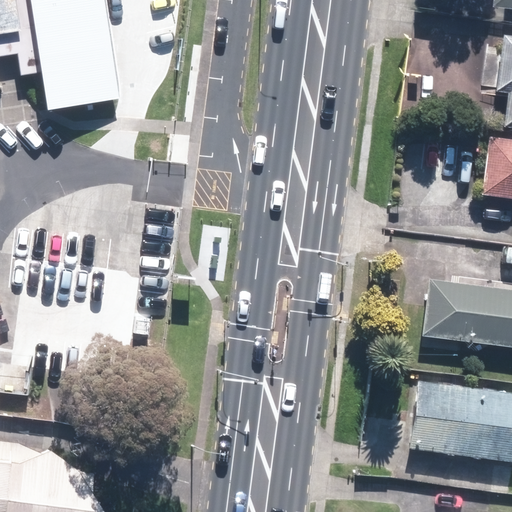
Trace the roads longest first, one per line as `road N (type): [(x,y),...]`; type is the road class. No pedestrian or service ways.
road 1 (primary): [(295,204),(311,251),(311,306),(300,365),(265,443)]
road 2 (primary): [(265,443),(249,334),(256,285),(295,204)]
road 3 (primary): [(295,204),(322,0)]
